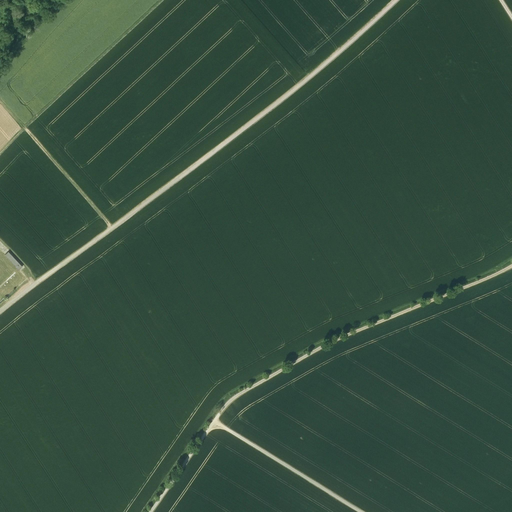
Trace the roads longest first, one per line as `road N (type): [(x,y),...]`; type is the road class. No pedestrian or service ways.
road 1 (track): [(39,280),(287,95),(396,0)]
road 2 (track): [(511,265),(334,340),(230,399),(214,420)]
road 3 (track): [(150,511),(214,420),(360,511)]
road 4 (track): [(160,0),(24,126)]
road 5 (track): [(111,227),(24,126)]
